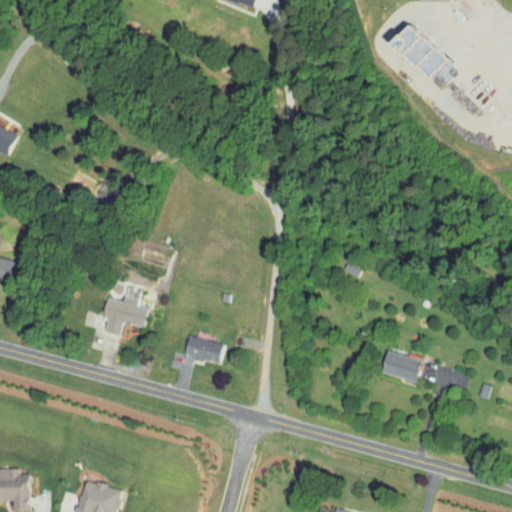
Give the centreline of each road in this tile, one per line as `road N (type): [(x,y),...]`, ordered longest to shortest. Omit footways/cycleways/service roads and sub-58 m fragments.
road 1 (residential): [(265,420),(278,206),(85,80),(28,6)]
road 2 (tertiary): [(0,345),(511,488)]
